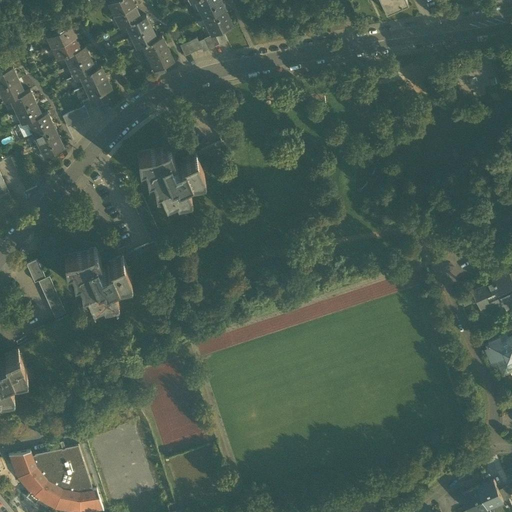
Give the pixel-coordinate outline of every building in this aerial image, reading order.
[(114,14),(116,13),(134,4),(132,0),(110,0),(108,1),(114,14)] [(195,0),(204,19),(225,9),(220,0),(195,0)] [(408,2),(407,0),(380,0),(383,5),(385,3),(389,11),(408,2)] [(91,5),(82,2),(80,10),(88,12),(91,5)] [(140,17),(134,4),(116,13),(122,25),(125,24),(140,17)] [(233,25),(225,9),(204,19),(208,27),(209,27),(213,35),(214,34),(222,30),(233,25)] [(145,14),(140,17),(125,24),(131,36),(134,34),(151,26),(145,14)] [(52,45),(53,45),(74,35),(75,35),(70,23),(50,33),(52,37),(49,38),(52,45)] [(157,38),(151,26),(134,34),(137,41),(134,42),(137,47),(142,45),(157,38)] [(222,30),(214,34),(220,46),(228,42),(222,30)] [(211,35),(209,36),(214,48),(220,46),(214,34),(213,35),(211,35)] [(58,56),(64,54),(79,47),(74,35),(53,45),(58,56)] [(162,35),(157,38),(142,45),(154,71),(164,66),(174,61),(162,35)] [(209,36),(203,39),(209,51),(214,48),(209,36)] [(196,38),(191,40),(196,52),(201,49),(198,41),(196,38)] [(203,39),(198,41),(201,49),(203,53),(209,51),(203,39)] [(191,40),(185,43),(191,54),(196,52),(191,40)] [(185,57),(191,54),(185,43),(180,45),(185,57)] [(69,58),(72,64),(90,55),(85,44),(79,47),(64,54),(67,60),(69,58)] [(74,76),(80,74),(95,67),(90,55),(72,64),(69,65),(74,76)] [(0,69),(0,85),(18,77),(12,64),(0,69)] [(80,74),(85,85),(106,76),(100,64),(95,67),(80,74)] [(126,73),(123,66),(116,69),(120,76),(126,73)] [(167,72),(164,66),(154,71),(152,72),(155,78),(167,72)] [(111,87),(106,76),(85,85),(90,97),(93,96),(99,93),(104,91),(111,87)] [(0,90),(4,99),(10,97),(24,90),(18,77),(0,85),(0,90)] [(15,102),(18,109),(35,100),(30,88),(24,90),(10,97),(12,103),(15,102)] [(104,91),(99,93),(104,104),(109,102),(104,91)] [(99,93),(93,96),(98,107),(104,104),(99,93)] [(90,97),(88,98),(93,109),(98,107),(93,96),(90,97)] [(82,101),(84,105),(87,112),(93,109),(88,98),(82,101)] [(24,121),(27,120),(41,113),(35,100),(18,109),(15,110),(19,117),(21,116),(24,121)] [(84,105),(79,108),(84,119),(89,116),(87,112),(84,105)] [(196,154),(201,164),(237,148),(219,107),(208,112),(221,142),(196,154)] [(79,108),(73,110),(78,121),(84,119),(79,108)] [(27,120),(33,133),(53,124),(47,110),(41,113),(27,120)] [(73,110),(68,113),(73,124),(78,121),(73,110)] [(68,126),(73,124),(68,113),(62,115),(68,126)] [(27,120),(24,121),(18,124),(24,138),(33,133),(27,120)] [(33,133),(38,144),(58,135),(53,124),(33,133)] [(64,148),(58,135),(38,144),(44,157),(64,148)] [(161,190),(168,206),(178,205),(177,198),(191,195),(190,189),(186,179),(190,177),(195,189),(206,187),(203,171),(204,171),(201,164),(196,154),(183,160),(184,162),(179,165),(179,166),(174,168),(171,160),(174,158),(169,146),(158,150),(137,154),(140,170),(145,169),(147,180),(153,179),(155,191),(161,190)] [(10,157),(13,163),(24,158),(21,152),(10,157)] [(13,163),(15,168),(26,163),(24,158),(13,163)] [(15,168),(18,174),(29,169),(26,163),(15,168)] [(18,174),(20,179),(31,174),(29,169),(18,174)] [(20,179),(23,185),(34,180),(31,174),(20,179)] [(37,186),(34,180),(23,185),(26,191),(37,186)] [(0,195),(8,191),(6,186),(0,188),(0,195)] [(0,195),(0,202),(0,203),(11,198),(8,191),(0,195)] [(131,199),(150,241),(161,236),(142,194),(131,199)] [(162,239),(148,245),(153,256),(166,250),(162,239)] [(139,262),(153,256),(148,245),(134,251),(139,262)] [(88,293),(96,309),(105,308),(104,300),(117,298),(116,292),(117,292),(112,282),(116,280),(121,291),(132,290),(129,274),(130,273),(123,256),(109,262),(110,264),(105,267),(105,268),(101,270),(97,262),(101,260),(95,247),(84,253),(64,256),(66,272),(72,271),(74,283),(80,282),(82,294),(88,293)] [(142,268),(139,262),(134,251),(123,256),(130,273),(142,268)] [(38,281),(55,318),(66,313),(49,276),(45,278),(37,259),(26,264),(35,282),(38,281)] [(501,296),(507,309),(511,306),(511,277),(510,272),(505,275),(503,271),(492,276),(494,280),(475,288),(479,298),(477,299),(482,308),(491,304),(489,301),(501,296)] [(470,297),(462,300),(465,306),(472,302),(470,297)] [(33,331),(37,340),(45,358),(52,375),(64,370),(68,380),(80,375),(75,365),(87,360),(67,316),(33,331)] [(500,334),(500,335),(503,341),(510,338),(507,331),(500,334)] [(487,348),(491,346),(503,341),(500,335),(488,340),(489,342),(485,344),(487,348)] [(503,341),(491,346),(487,348),(484,349),(490,363),(497,360),(499,364),(503,373),(504,373),(511,369),(511,336),(510,338),(503,341)] [(27,366),(45,358),(37,340),(19,348),(27,366)] [(0,402),(1,402),(0,395),(0,393),(14,392),(13,385),(8,374),(12,373),(18,385),(28,383),(26,367),(27,366),(19,348),(5,354),(6,356),(1,359),(2,360),(0,360),(0,402)] [(62,446),(35,452),(35,453),(32,454),(30,449),(8,453),(9,454),(10,454),(18,476),(30,490),(26,495),(35,502),(39,497),(55,507),(73,510),(73,511),(84,511),(85,510),(102,508),(103,509),(104,509),(97,488),(92,488),(91,485),(92,485),(78,443),(65,446),(65,447),(62,448),(62,446)] [(494,478),(478,485),(488,507),(504,500),(499,489),(494,478)] [(471,511),(477,511),(488,507),(478,485),(463,492),(464,495),(470,508),(470,509),(471,511)] [(504,500),(509,498),(504,487),(499,489),(504,500)] [(470,508),(464,495),(462,496),(466,510),(470,508)]
